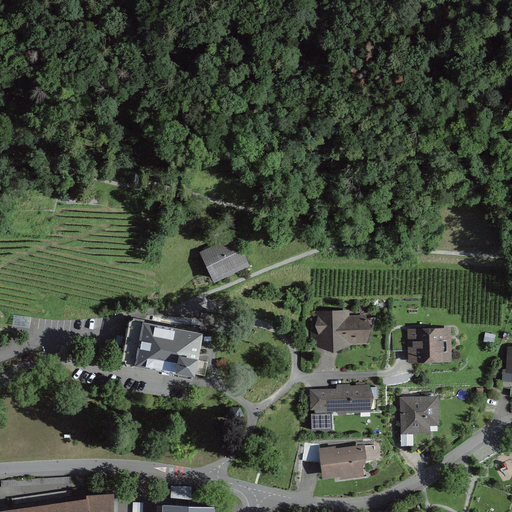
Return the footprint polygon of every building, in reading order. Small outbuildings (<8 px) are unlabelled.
[(236,234),(199,251),(213,280),(249,263),(236,234)] [(333,350),(350,345),(350,343),(367,342),(375,316),(366,317),(366,314),(349,315),(349,308),(315,310),(316,324),(310,324),(310,340),(316,340),(317,346),(333,350)] [(200,325),(200,328),(203,329),(214,331),(216,315),(202,313),(201,319),(168,315),(167,321),(200,325)] [(30,317),(13,314),(12,324),(29,327),(30,317)] [(129,319),(121,357),(125,358),(125,360),(127,362),(133,363),(135,362),(178,370),(177,374),(192,377),(193,373),(205,375),(208,361),(197,359),(203,329),(200,328),(133,316),(129,319)] [(450,325),(407,327),(407,332),(392,333),(393,350),(408,350),(409,361),(452,359),(450,325)] [(495,334),(485,331),(483,341),(493,343),(495,334)] [(511,345),(507,345),(506,367),(503,367),(502,380),(511,381),(511,374),(511,345)] [(347,411),(371,410),(371,409),(378,409),(377,386),(370,386),(369,384),(364,384),(364,381),(356,382),(356,384),(350,385),(350,383),(337,384),(336,387),(309,389),(310,408),(315,408),(315,410),(336,409),(338,412),(346,412),(347,411)] [(438,394),(399,396),(401,444),(414,444),(413,432),(431,431),(430,424),(439,423),(438,394)] [(240,422),(245,414),(240,406),(232,407),(228,414),(232,422),(240,422)] [(315,426),(314,414),(305,414),(306,426),(315,426)] [(364,475),(363,464),(366,457),(364,443),(336,447),(335,445),(318,447),(304,446),(302,460),(320,462),(323,477),(340,475),(340,478),(364,475)] [(1,480),(1,486),(70,483),(70,476),(1,480)] [(171,498),(191,498),(191,486),(171,485),(171,498)] [(12,498),(13,504),(72,495),(71,489),(12,498)] [(87,495),(0,507),(0,511),(113,511),(114,490),(86,492),(87,495)] [(133,501),(132,511),(142,511),(143,502),(133,501)] [(214,511),(215,502),(162,501),(161,511),(214,511)]
